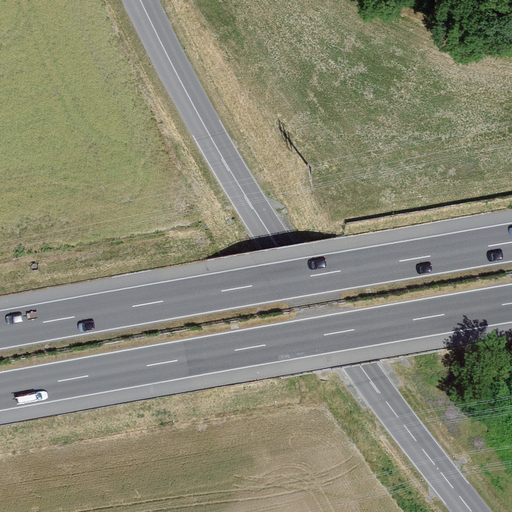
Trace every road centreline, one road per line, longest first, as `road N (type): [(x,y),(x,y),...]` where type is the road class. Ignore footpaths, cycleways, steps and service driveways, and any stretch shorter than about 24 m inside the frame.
road 1 (tertiary): [(471,511),(315,306),(208,133),(140,0)]
road 2 (motorway): [(0,391),(511,303)]
road 3 (motorway): [(511,243),(0,330)]
